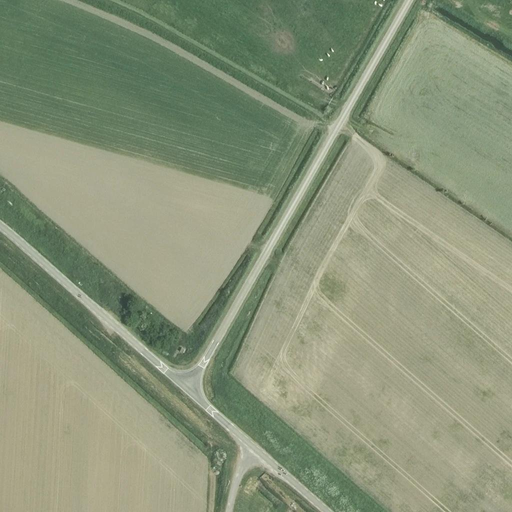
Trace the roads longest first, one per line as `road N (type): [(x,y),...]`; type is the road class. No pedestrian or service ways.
road 1 (unclassified): [(186,388),(410,0)]
road 2 (tertiary): [(186,388),(0,225)]
road 3 (tertiary): [(326,511),(186,388)]
